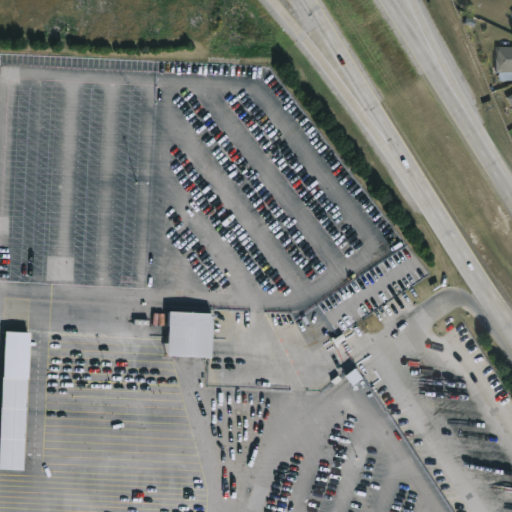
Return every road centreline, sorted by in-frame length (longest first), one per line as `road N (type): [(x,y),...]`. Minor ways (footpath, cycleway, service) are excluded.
road 1 (motorway): [(272,0),(428,188)]
road 2 (motorway): [(313,0),(428,188)]
road 3 (motorway): [(428,188),(511,327)]
road 4 (motorway): [(468,122),(389,0)]
road 5 (motorway): [(468,122),(415,0)]
